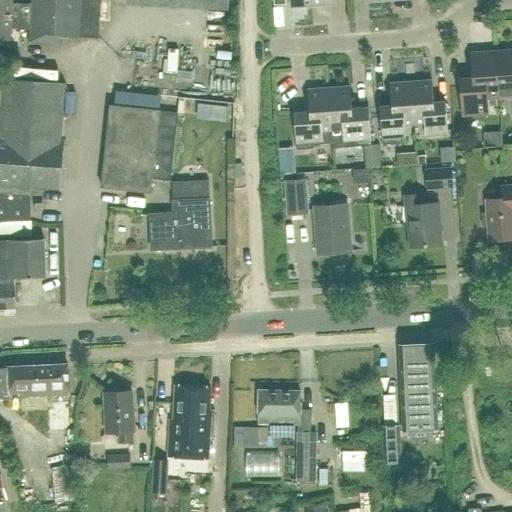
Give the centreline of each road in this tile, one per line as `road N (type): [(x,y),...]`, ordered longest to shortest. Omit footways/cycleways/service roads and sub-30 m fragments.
road 1 (residential): [(258,322),(250,0)]
road 2 (secondary): [(0,338),(258,322)]
road 3 (secondary): [(258,322),(511,305)]
road 4 (residential): [(281,44),(437,39),(472,6),(511,4)]
